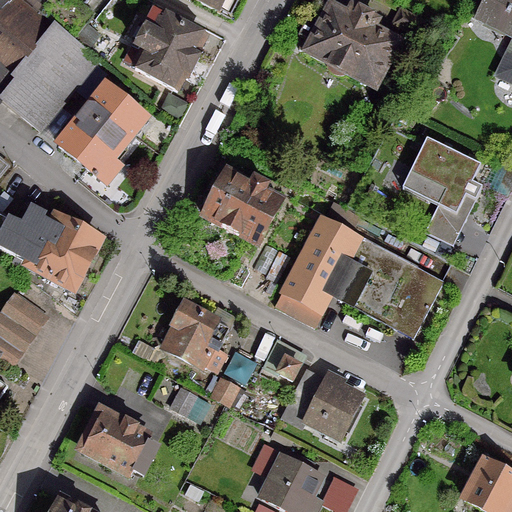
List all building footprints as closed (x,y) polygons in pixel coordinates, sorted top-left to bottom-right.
[(0,0),(0,101),(56,32),(17,0),(0,0)] [(17,0),(56,32),(70,43),(89,19),(64,0),(45,0),(45,1),(43,0),(17,0)] [(223,0),(190,0),(193,2),(196,4),(196,3),(215,13),(214,13),(217,15),(218,12),(223,0)] [(511,0),(485,0),(475,21),(511,39),(511,43),(496,77),(511,85),(511,0)] [(296,38),(302,41),(296,52),(325,67),(327,72),(332,76),(337,78),(343,77),(363,87),(376,61),(386,67),(398,45),(372,32),(376,24),(349,10),(345,18),(328,9),(319,26),(306,19),(296,38)] [(398,11),(391,26),(415,39),(423,24),(398,11)] [(197,58),(194,56),(201,42),(152,15),(142,34),(145,35),(136,52),(142,55),(133,71),(174,93),(182,79),(185,81),(197,58)] [(56,32),(0,101),(0,103),(36,133),(73,87),(73,88),(86,72),(86,71),(93,62),(70,43),(56,32)] [(97,81),(86,72),(73,88),(85,97),(97,81)] [(143,120),(104,89),(56,148),(89,175),(88,177),(92,180),(94,179),(104,187),(118,170),(109,163),(143,120)] [(478,169),(428,146),(407,191),(443,208),(431,234),(454,245),(480,189),(471,185),(478,169)] [(253,180),(249,188),(225,176),(213,200),(212,199),(205,201),(201,209),(203,215),(204,216),(202,220),(254,249),(279,204),(262,195),(266,187),(253,180)] [(28,213),(19,231),(32,237),(19,262),(26,265),(24,270),(71,295),(98,244),(51,220),(46,228),(39,224),(41,220),(28,213)] [(32,237),(19,231),(0,220),(0,251),(13,259),(10,264),(16,267),(19,262),(32,237)] [(281,292),(273,309),(312,330),(320,313),(319,312),(326,299),(327,300),(329,298),(411,342),(441,284),(323,222),(320,228),(316,226),(315,229),(316,230),(309,243),(308,242),(306,246),(307,246),(300,260),(299,259),(297,262),(298,263),(291,276),(290,276),(288,279),(289,280),(282,293),(281,292)] [(250,270),(274,283),(287,258),(263,245),(250,270)] [(0,341),(18,354),(43,319),(12,298),(0,315),(0,341)] [(173,330),(161,351),(199,371),(200,367),(215,375),(224,358),(215,353),(227,332),(215,325),(215,324),(182,307),(171,329),(173,330)] [(297,369),(302,359),(275,345),(262,370),(276,377),(277,376),(290,383),(297,369)] [(338,441),(358,401),(303,373),(280,419),(301,430),(304,424),(338,441)] [(219,381),(209,399),(226,408),(236,390),(219,381)] [(169,409),(197,424),(206,406),(178,391),(169,409)] [(122,425),(102,415),(81,456),(126,480),(148,439),(133,431),(134,429),(124,423),(122,425)] [(301,511),(319,478),(280,459),(259,501),(279,511),(301,511)] [(506,511),(511,501),(511,478),(482,463),(462,503),(479,511),(506,511)] [(343,480),(329,506),(339,511),(353,511),(365,491),(343,480)] [(82,511),(58,499),(51,511),(82,511)]
